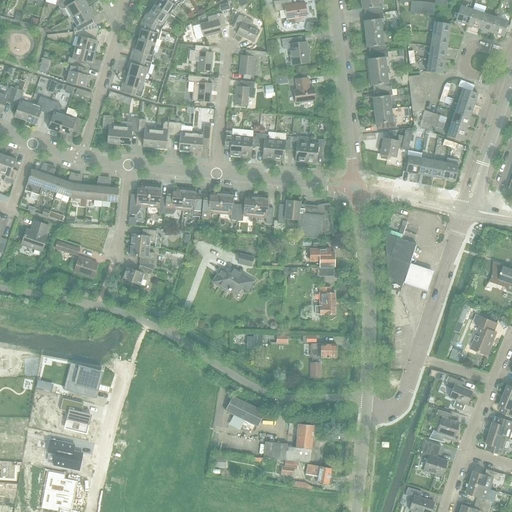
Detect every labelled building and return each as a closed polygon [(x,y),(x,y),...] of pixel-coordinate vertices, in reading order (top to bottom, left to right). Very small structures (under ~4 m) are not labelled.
[(63,0),(59,6),(62,9),(66,7),(71,16),(89,6),(85,1),(83,0),(63,0)] [(156,0),(157,1),(154,5),(168,15),(172,10),(173,11),(178,4),(173,0),(156,0)] [(285,10),(286,18),(287,20),(285,21),(283,23),(284,26),(286,28),(289,28),(291,25),(291,24),(302,22),(302,16),(307,15),(305,3),(292,4),(291,0),(281,0),(273,1),(275,11),(285,10)] [(378,0),(360,0),(362,9),(364,9),(364,15),(382,12),(381,6),(379,6),(378,0)] [(228,4),(219,6),(221,12),(230,10),(228,4)] [(149,9),(142,20),(161,30),(167,21),(165,20),(168,15),(154,5),(151,10),(149,9)] [(89,6),(71,16),(77,26),(73,28),(73,32),(98,28),(92,18),(94,17),(91,12),(92,12),(89,6)] [(455,21),(467,25),(472,10),(460,6),(455,21)] [(472,10),(467,25),(479,29),(484,13),(472,10)] [(23,14),(16,12),(14,20),(20,22),(23,14)] [(382,12),(364,15),(365,20),(363,20),(365,34),(382,32),(381,19),(383,18),(382,12)] [(200,24),(192,26),(196,39),(203,37),(221,32),(220,28),(226,26),(222,13),(207,17),(208,22),(200,24)] [(484,13),(479,29),(491,33),(496,17),(484,13)] [(253,42),(259,30),(251,26),(253,21),(239,15),(233,27),(238,30),(236,33),(253,42)] [(496,17),(491,33),(503,37),(508,21),(496,17)] [(39,20),(32,18),(30,24),(37,27),(39,20)] [(142,20),(138,34),(140,34),(138,40),(159,46),(160,40),(158,40),(161,30),(142,20)] [(434,22),(432,35),(448,37),(450,24),(434,22)] [(98,28),(73,32),(74,35),(78,36),(75,47),(95,52),(96,46),(95,46),(97,41),(95,40),(98,28)] [(382,32),(365,34),(366,47),(368,47),(369,53),(387,50),(386,44),(384,44),(382,32)] [(432,35),(430,47),(446,49),(448,37),(432,35)] [(292,65),(309,63),(306,42),(302,42),(301,36),(282,39),(283,49),(290,48),(292,65)] [(136,45),(134,45),(131,56),(151,63),(155,51),(153,50),(154,45),(159,46),(138,40),(136,45)] [(189,60),(193,61),(198,61),(197,70),(211,71),(212,52),(208,52),(209,46),(195,45),(194,50),(190,49),(189,60)] [(68,57),(67,63),(88,69),(89,63),(91,63),(92,58),(93,58),(95,52),(75,47),(72,58),(68,57)] [(430,47),(428,59),(444,61),(446,49),(430,47)] [(241,55),(239,74),(243,74),(243,78),(250,79),(250,75),(252,75),(257,75),(259,57),(265,58),(265,52),(246,50),(245,56),(241,55)] [(387,50),(369,53),(369,58),(368,59),(369,72),(387,70),(385,57),(388,57),(387,50)] [(129,69),(128,74),(144,79),(146,73),(148,74),(151,63),(131,56),(127,68),(129,69)] [(50,61),(42,58),(38,72),(46,74),(50,61)] [(444,61),(428,59),(426,71),(442,74),(444,61)] [(88,69),(67,63),(65,70),(69,71),(66,82),(86,87),(87,81),(86,81),(88,75),(86,75),(88,69)] [(387,70),(369,72),(371,85),(373,85),(373,91),(391,89),(391,83),(388,83),(387,70)] [(144,79),(128,74),(126,80),(124,79),(120,91),(141,97),(144,85),(142,85),(144,79)] [(210,102),(212,83),(207,83),(208,77),(188,75),(187,81),(193,82),(193,92),(197,92),(197,101),(210,102)] [(296,102),(315,100),(313,87),(309,88),(308,78),(295,79),(296,89),(294,90),(296,102)] [(253,98),(255,82),(241,80),(240,86),(236,86),(234,105),(247,106),(248,97),(253,98)] [(273,85),(264,86),(265,94),(273,93),(273,85)] [(0,91),(0,111),(2,112),(7,100),(13,102),(17,89),(11,86),(8,94),(0,91)] [(90,99),(92,93),(77,88),(75,94),(90,99)] [(462,88),(458,100),(473,106),(477,93),(462,88)] [(17,89),(13,102),(18,104),(14,116),(25,120),(31,102),(21,98),(23,91),(22,90),(17,89)] [(391,89),(373,91),(374,97),(372,97),(374,110),(391,108),(390,95),(392,95),(391,89)] [(122,102),(124,96),(109,91),(108,97),(122,102)] [(31,102),(25,120),(36,124),(41,111),(46,113),(51,100),(40,96),(37,104),(31,102)] [(51,100),(46,113),(52,115),(48,128),(59,132),(65,114),(59,112),(61,106),(60,103),(57,103),(57,102),(51,100)] [(458,100),(454,112),(469,117),(473,106),(458,100)] [(391,108),(374,110),(375,124),(377,123),(378,129),(396,127),(395,121),(393,121),(391,108)] [(424,110),(420,121),(426,123),(430,112),(424,110)] [(426,123),(424,128),(430,130),(431,125),(436,127),(438,121),(433,119),(435,114),(430,112),(426,123)] [(454,112),(450,124),(466,129),(469,117),(454,112)] [(65,114),(59,132),(70,136),(72,131),(78,133),(82,120),(65,114)] [(107,143),(119,144),(120,125),(113,124),(114,120),(112,118),(110,117),(110,116),(103,115),(102,129),(108,129),(107,143)] [(120,125),(119,144),(130,145),(132,131),(138,132),(139,119),(132,118),(129,118),(126,120),(126,121),(121,121),(120,125)] [(139,119),(138,132),(144,133),(142,146),(154,147),(156,128),(145,127),(146,119),(139,119)] [(156,128),(154,147),(166,148),(167,135),(173,136),(175,122),(165,121),(162,124),(162,129),(156,128)] [(175,122),(173,136),(179,136),(178,150),(190,151),(192,127),(184,126),(184,125),(181,125),(181,123),(175,122)] [(466,129),(450,124),(446,136),(462,141),(466,129)] [(192,127),(190,151),(201,152),(203,138),(209,139),(210,126),(203,125),(203,133),(192,132),(192,127)] [(226,130),(224,143),(230,144),(229,155),(240,156),(242,136),(242,130),(234,129),(232,131),(226,130)] [(380,154),(381,154),(380,156),(386,157),(387,155),(396,157),(397,148),(407,150),(411,131),(405,130),(404,136),(398,135),(397,141),(383,138),(380,154)] [(242,136),(240,156),(251,157),(252,146),(257,146),(257,147),(259,133),(253,133),(252,137),(242,136)] [(259,133),(257,147),(258,147),(258,146),(263,147),(262,158),(273,159),(275,139),(269,139),(269,135),(268,134),(259,133)] [(275,139),(273,159),(284,160),(285,149),(290,149),(290,150),(292,137),(285,136),(285,140),(275,139)] [(292,137),(290,150),(291,150),(291,149),(296,150),(295,161),(306,162),(308,142),(308,138),(308,137),(297,136),(297,137),(292,137)] [(308,142),(306,162),(316,163),(317,152),(323,153),(324,140),(318,139),(318,143),(308,142)] [(405,171),(418,174),(421,158),(409,155),(405,171)] [(5,156),(0,170),(0,173),(5,175),(3,181),(13,185),(18,171),(12,169),(16,159),(5,156)] [(421,158),(418,174),(430,176),(433,160),(421,158)] [(433,160),(430,176),(442,178),(445,162),(433,160)] [(445,162),(442,178),(455,181),(458,165),(445,162)] [(39,195),(42,187),(46,174),(32,169),(25,190),(39,195)] [(42,187),(56,192),(60,179),(46,174),(42,187)] [(56,192),(71,197),(74,184),(60,179),(56,192)] [(71,197),(70,201),(79,202),(80,198),(87,199),(88,185),(74,184),(71,197)] [(141,205),(147,206),(149,185),(141,184),(141,186),(138,186),(137,195),(131,194),(129,214),(136,215),(141,206),(141,205)] [(88,185),(87,199),(94,200),(93,206),(101,206),(102,201),(103,186),(88,185)] [(149,185),(147,206),(159,207),(158,213),(164,213),(165,209),(166,197),(160,197),(161,188),(158,188),(157,186),(149,185)] [(103,186),(102,201),(117,202),(119,188),(103,186)] [(165,209),(164,213),(173,214),(175,210),(175,208),(183,209),(184,188),(176,188),(176,189),(173,189),(172,198),(166,197),(165,209)] [(184,188),(183,209),(189,210),(189,211),(191,216),(199,217),(201,201),(195,200),(196,191),(193,191),(192,189),(184,188)] [(208,212),(219,213),(221,192),(213,191),(213,193),(210,193),(209,202),(203,201),(201,217),(207,217),(208,212)] [(221,192),(219,213),(231,214),(230,220),(236,220),(238,204),(232,204),(233,195),(230,195),(229,193),(221,192)] [(238,204),(236,220),(242,221),(243,215),(255,216),(256,195),(248,195),(248,196),(245,196),(244,205),(238,204)] [(256,195),(255,216),(266,217),(265,223),(272,224),(273,208),(267,207),(268,198),(265,198),(264,196),(256,195)] [(286,204),(279,204),(277,223),(284,223),(285,222),(298,223),(300,201),(286,199),(286,204)] [(298,223),(296,237),(322,238),(322,235),(334,233),(329,203),(317,204),(317,205),(300,204),(300,201),(298,223)] [(31,231),(26,229),(21,244),(42,251),(47,236),(44,235),(47,225),(34,221),(31,231)] [(132,234),(130,245),(149,247),(150,241),(155,242),(157,230),(143,229),(142,235),(132,234)] [(416,244),(384,234),(389,288),(400,292),(403,282),(409,264),(416,244)] [(55,248),(62,250),(77,255),(79,249),(58,242),(55,248)] [(149,247),(130,245),(129,255),(140,257),(139,263),(153,264),(154,253),(148,252),(149,247)] [(319,266),(334,266),(334,256),(330,256),(330,248),(319,248),(319,249),(310,249),(310,261),(319,261),(319,266)] [(253,257),(239,253),(236,263),(250,267),(253,257)] [(93,278),(97,263),(86,260),(86,258),(79,256),(74,271),(93,278)] [(491,278),(489,281),(507,287),(506,290),(511,292),(511,268),(511,269),(493,263),(492,273),(492,274),(492,275),(492,276),(491,277),(491,278)] [(431,271),(409,264),(403,282),(425,290),(431,271)] [(149,281),(152,270),(139,265),(137,271),(126,267),(122,279),(140,285),(142,279),(149,281)] [(221,268),(213,282),(226,290),(227,289),(237,295),(242,286),(247,290),(253,281),(231,266),(228,272),(221,268)] [(319,305),(315,305),(315,314),(319,314),(335,314),(335,292),(330,292),(330,287),(320,287),(320,292),(319,292),(319,305)] [(467,306),(462,318),(473,322),(474,320),(477,321),(478,319),(475,317),(478,310),(467,306)] [(480,326),(471,348),(487,355),(497,332),(494,331),(497,323),(479,315),(478,319),(477,321),(475,324),(480,326)] [(262,348),(262,335),(257,335),(257,337),(247,337),(247,347),(262,348)] [(336,357),(336,344),(311,343),(311,357),(336,357)] [(457,354),(447,350),(445,356),(455,360),(457,354)] [(311,362),(310,362),(310,378),(320,378),(320,362),(318,362),(318,357),(311,357),(311,362)] [(68,381),(65,390),(94,398),(101,373),(80,367),(75,383),(68,381)] [(472,392),(461,388),(463,382),(448,376),(444,385),(452,388),(449,397),(456,400),(452,407),(462,411),(465,403),(467,404),(472,392)] [(511,386),(508,385),(503,395),(511,398),(511,386)] [(511,398),(503,395),(499,406),(505,408),(502,413),(511,417),(511,398)] [(257,426),(264,412),(233,396),(225,411),(257,426)] [(62,398),(60,410),(68,412),(66,419),(69,420),(67,429),(87,434),(90,420),(89,420),(90,414),(81,412),(83,403),(62,398)] [(440,421),(436,432),(434,431),(432,438),(442,441),(443,438),(453,441),(456,431),(457,431),(459,422),(450,420),(452,414),(438,409),(434,420),(440,421)] [(511,432),(511,421),(495,416),(490,433),(509,439),(510,439),(511,432)] [(311,449),(313,425),(298,423),(296,447),(287,446),(287,444),(265,441),(264,457),(308,462),(310,449),(311,449)] [(508,441),(509,439),(490,433),(486,443),(485,449),(504,455),(506,449),(503,448),(505,440),(508,441)] [(50,439),(47,452),(56,454),(53,465),(79,470),(82,453),(71,450),(72,444),(50,439)] [(442,476),(447,461),(437,457),(441,445),(425,440),(420,457),(427,459),(423,470),(442,476)] [(214,457),(214,467),(225,467),(226,457),(214,457)] [(306,463),(304,473),(318,476),(316,482),(328,484),(332,468),(306,463)] [(473,471),(470,482),(490,489),(493,478),(499,480),(501,473),(488,469),(487,475),(473,471)] [(48,471),(44,489),(74,495),(76,482),(64,480),(65,474),(48,471)] [(494,490),(490,489),(470,482),(466,493),(479,497),(478,503),(490,507),(492,501),(491,501),(494,490)] [(416,511),(430,511),(434,502),(419,497),(421,491),(408,487),(405,495),(413,498),(409,510),(416,511)] [(44,489),(40,508),(58,511),(59,505),(71,507),(74,495),(44,489)] [(476,509),(463,505),(460,511),(482,511),(483,511),(484,511),(488,511),(490,507),(478,503),(476,509)]
